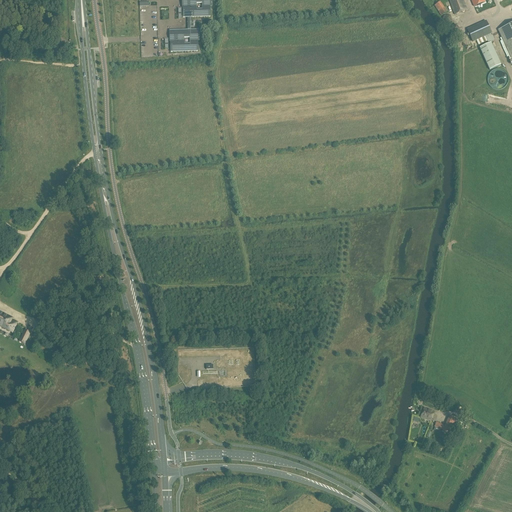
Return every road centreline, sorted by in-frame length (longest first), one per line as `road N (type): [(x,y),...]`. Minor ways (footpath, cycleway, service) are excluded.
road 1 (unclassified): [(94,0),(116,199),(166,392)]
road 2 (primary): [(164,458),(143,320),(100,176)]
road 3 (secondary): [(380,511),(305,469),(257,457),(164,458)]
road 4 (secondary): [(165,474),(265,472),(306,481),(370,511)]
road 5 (primary): [(100,176),(136,346)]
road 6 (track): [(211,59),(239,230)]
road 7 (residential): [(96,149),(0,280)]
road 8 (primary): [(96,149),(82,0)]
road 9 (residential): [(0,307),(136,346)]
